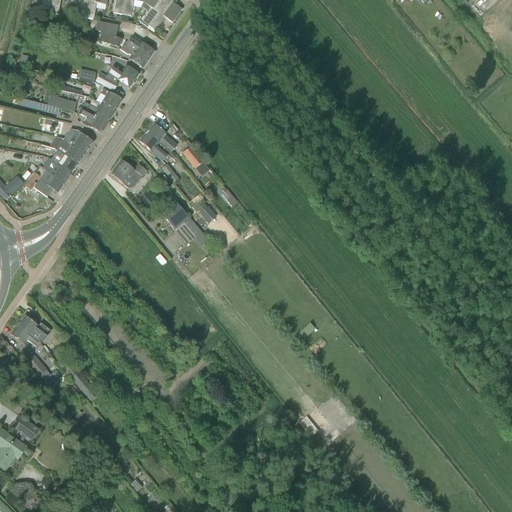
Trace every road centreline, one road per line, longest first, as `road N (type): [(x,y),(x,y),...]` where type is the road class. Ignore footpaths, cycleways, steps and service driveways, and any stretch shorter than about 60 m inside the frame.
road 1 (secondary): [(55,227),(208,9)]
road 2 (residential): [(0,325),(64,233),(55,227)]
